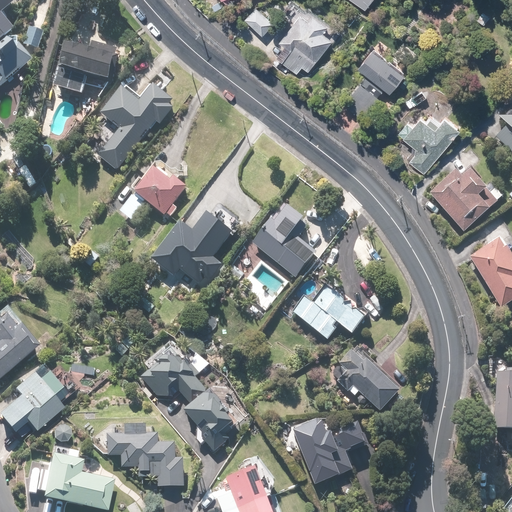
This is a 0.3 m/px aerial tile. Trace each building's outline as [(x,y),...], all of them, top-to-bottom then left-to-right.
[(16,1),(14,0),(0,0),(0,40),(16,28),(3,12),(16,1)] [(248,17),(265,33),(278,20),(260,3),(248,17)] [(305,11),(282,40),(287,44),(278,55),(299,72),(306,64),(311,69),(337,38),(327,30),(333,22),(318,10),(312,17),(305,11)] [(0,86),(8,80),(7,79),(31,60),(10,34),(0,42),(0,86)] [(96,48),(72,41),(60,86),(87,93),(92,72),(117,79),(123,55),(120,55),(122,48),(98,42),(96,48)] [(410,69),(378,44),(364,63),(372,69),(347,102),(365,116),(390,83),(396,87),(410,69)] [(173,104),(177,99),(158,83),(145,100),(127,86),(106,113),(123,127),(101,155),(120,171),(159,121),(164,125),(177,107),(173,104)] [(426,173),(466,124),(450,112),(441,124),(426,111),(417,123),(412,119),(402,131),(421,147),(411,160),(426,173)] [(511,114),(501,115),(511,123),(498,136),(511,148),(511,114)] [(168,215),(192,185),(179,175),(175,179),(159,166),(138,192),(168,215)] [(433,193),(467,232),(501,203),(490,190),(493,187),(476,168),(467,176),(461,169),(433,193)] [(199,229),(188,221),(159,258),(180,275),(185,269),(204,284),(209,278),(213,281),(228,263),(214,252),(231,231),(210,215),(199,229)] [(258,243),(299,277),(321,251),(280,217),(258,243)] [(473,256),(504,308),(511,303),(511,249),(504,237),(473,256)] [(310,294),(297,311),(332,339),(342,327),(339,325),(342,321),(357,333),(371,315),(332,283),(318,300),(310,294)] [(144,295),(137,303),(149,314),(157,306),(144,295)] [(0,343),(0,379),(42,344),(25,323),(21,326),(10,313),(0,321),(0,340),(2,343),(0,343)] [(125,356),(139,340),(131,333),(117,349),(125,356)] [(182,348),(145,376),(159,395),(177,396),(184,391),(194,405),(190,408),(202,425),(201,438),(205,443),(209,440),(217,450),(240,433),(239,424),(242,421),(217,386),(212,389),(182,348)] [(384,411),(406,388),(372,357),(370,360),(357,348),(343,362),(351,369),(341,380),(352,391),(357,385),(384,411)] [(496,424),(511,425),(511,369),(500,369),(496,424)] [(39,430),(68,406),(63,401),(72,393),(53,370),(44,378),(38,372),(20,388),(26,395),(4,413),(19,431),(31,421),(39,430)] [(329,435),(322,420),(300,429),(323,479),(355,464),(349,451),(368,443),(364,434),(368,432),(363,420),(329,435)] [(62,441),(63,441),(66,441),(67,440),(69,440),(70,439),(71,437),(72,436),(72,435),(73,433),(73,432),(73,430),(72,429),(72,427),(71,426),(70,425),(68,424),(67,423),(65,423),(64,423),(62,423),(61,423),(59,424),(58,425),(57,426),(56,427),(55,428),(55,430),(55,432),(55,433),(55,435),(56,436),(57,437),(58,439),(59,439),(60,440),(62,441)] [(131,432),(113,432),(113,455),(126,454),(126,466),(142,466),(143,476),(161,476),(161,486),(188,485),(188,457),(181,457),(181,442),(165,442),(165,432),(153,432),(153,423),(131,423),(131,432)] [(47,496),(111,510),(118,478),(85,471),(87,459),(57,452),(47,496)] [(280,511),(263,465),(231,477),(232,482),(227,484),(230,491),(219,495),(225,511),(280,511)]
